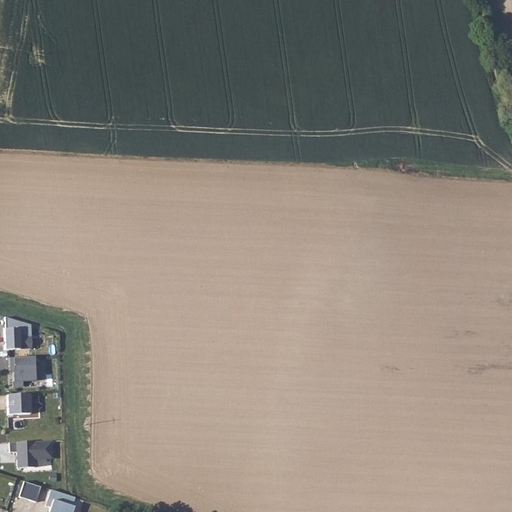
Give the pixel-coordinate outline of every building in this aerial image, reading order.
[(2,331),(3,351),(30,350),(29,326),(3,319),(4,331),(2,331)] [(20,358),(9,359),(10,374),(11,374),(11,373),(13,373),(13,367),(21,367),(20,358)] [(11,374),(12,388),(21,388),(21,380),(39,379),(38,366),(33,366),(32,358),(20,358),(21,367),(13,367),(13,373),(11,373),(11,374)] [(5,396),(6,416),(28,415),(28,395),(5,396)] [(16,460),(16,469),(34,468),(33,460),(51,459),(50,442),(7,444),(8,454),(15,453),(18,458),(16,460)] [(21,482),(16,497),(33,503),(38,488),(21,482)] [(72,499),(47,491),(44,501),(47,502),(45,508),(48,509),(46,511),(69,511),(71,508),(69,508),(72,499)]
